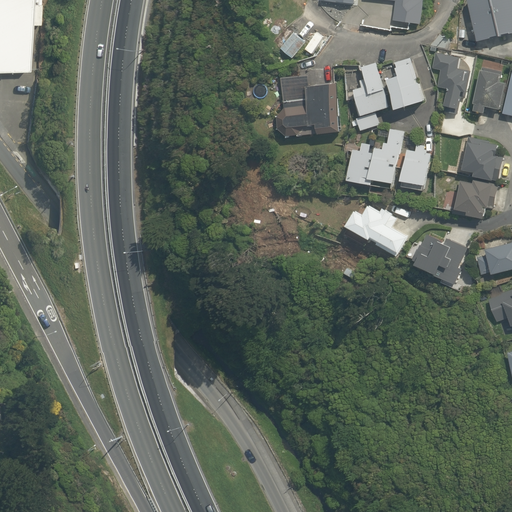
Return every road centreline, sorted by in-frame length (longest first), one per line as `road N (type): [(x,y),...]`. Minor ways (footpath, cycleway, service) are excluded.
road 1 (motorway): [(132,0),(119,135),(128,267),(156,390),(205,511)]
road 2 (motorway): [(174,511),(127,393),(99,267),(89,130),(102,0)]
road 3 (trunk): [(0,151),(231,419),(282,511)]
road 4 (trunk): [(147,511),(0,225)]
